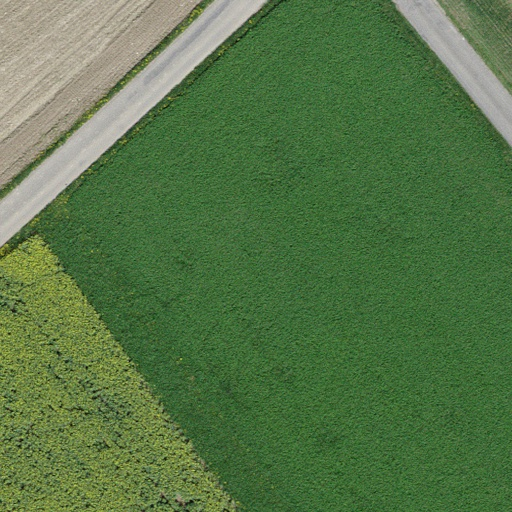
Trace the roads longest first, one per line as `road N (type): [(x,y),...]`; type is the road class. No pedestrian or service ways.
road 1 (unclassified): [(0,214),(230,0)]
road 2 (unclassified): [(511,123),(411,0)]
